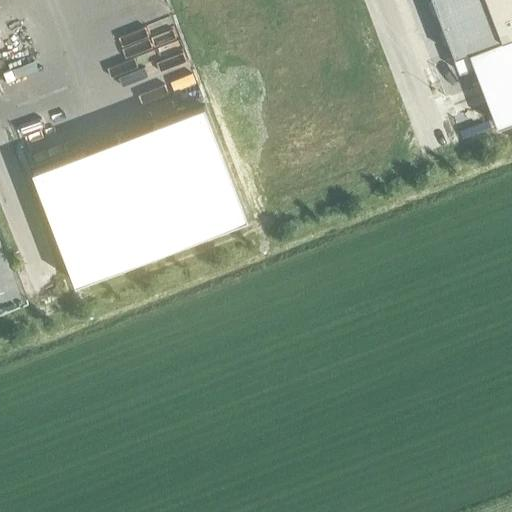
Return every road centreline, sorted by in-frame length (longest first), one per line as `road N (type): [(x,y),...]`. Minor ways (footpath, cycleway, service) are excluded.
road 1 (unclassified): [(381,0),(439,151)]
road 2 (unclassified): [(58,295),(0,146)]
